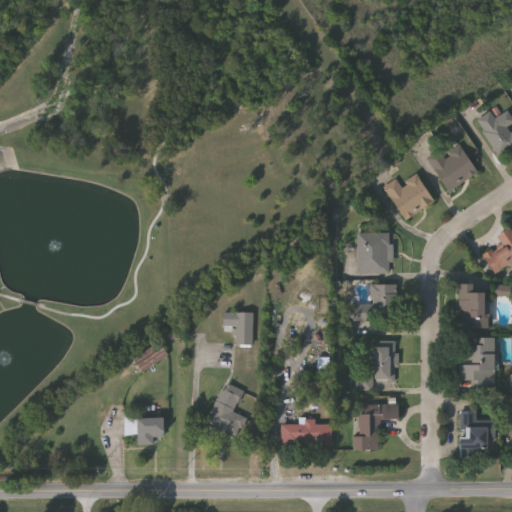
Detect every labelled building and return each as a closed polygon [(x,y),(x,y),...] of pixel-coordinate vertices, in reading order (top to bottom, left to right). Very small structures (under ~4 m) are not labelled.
[(511,149),(498,157),(477,120),(491,112),(495,118),(509,111),(511,116),(511,149)] [(476,176),(446,191),(428,157),(440,151),(442,156),(461,146),(476,176)] [(385,187),(397,179),(400,185),(417,175),(433,202),(405,219),(385,187)] [(496,235),(510,227),(511,230),(511,264),(493,274),(482,255),(501,244),(496,235)] [(357,274),(357,232),(389,232),(389,274),(357,274)] [(397,285),(396,322),(350,322),(350,305),(370,305),(371,285),(397,285)] [(487,293),(487,329),(458,329),(458,293),(487,293)] [(252,313),(252,345),(234,345),(234,332),(222,332),(222,313),(252,313)] [(496,388),(472,388),(472,382),(460,382),(459,339),(495,338),(496,388)] [(397,341),(397,381),(373,381),(373,341),(397,341)] [(142,374),(132,360),(157,342),(167,356),(142,374)] [(245,418),(237,437),(206,423),(224,383),(242,391),(232,413),(245,418)] [(398,405),(398,420),(380,420),(380,451),(357,450),(358,404),(398,405)] [(458,451),(459,411),(476,411),(476,421),(489,421),(488,452),(458,451)] [(161,418),(161,437),(153,437),(153,446),(136,446),(136,435),(124,435),(124,418),(161,418)] [(280,445),(280,424),(331,424),(331,445),(280,445)]
